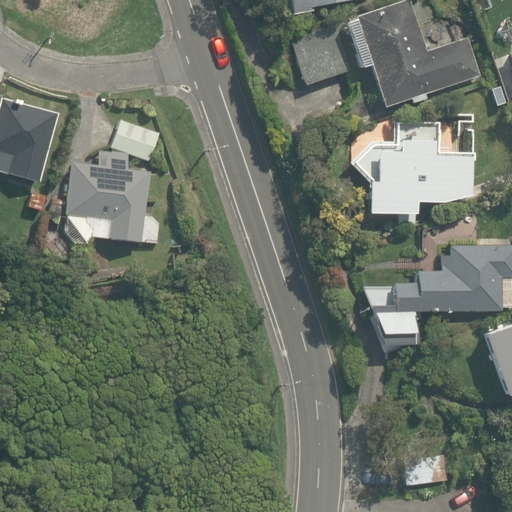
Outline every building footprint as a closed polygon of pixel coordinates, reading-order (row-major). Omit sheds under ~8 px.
[(342,0),(268,0),(272,16),(342,0)] [(427,24),(419,0),(396,0),(285,35),(288,45),(271,51),(280,79),(292,75),(296,87),(360,67),(373,107),(475,75),(456,15),(427,24)] [(511,44),(491,51),(508,102),(511,100),(511,44)] [(0,167),(34,177),(54,105),(1,90),(0,92),(0,167)] [(104,105),(80,158),(63,156),(54,232),(134,241),(155,243),(159,209),(138,207),(142,168),(159,130),(104,105)] [(460,204),(460,149),(429,148),(429,122),(379,121),(379,141),(361,141),(333,161),(352,179),(343,179),(343,215),(401,216),(401,204),(460,204)] [(401,343),(401,310),(511,311),(511,277),(511,241),(435,241),(435,271),(353,270),(352,309),(352,342),(401,343)] [(511,320),(466,333),(483,396),(511,388),(511,320)] [(395,456),(398,487),(439,483),(436,452),(395,456)]
